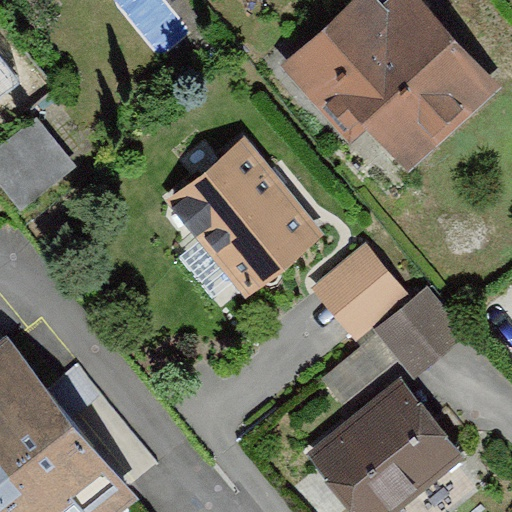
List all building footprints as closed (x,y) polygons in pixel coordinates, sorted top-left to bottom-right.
[(368,1),(282,79),(352,155),(366,142),(404,183),(497,98),(412,5),(390,25),(368,1)] [(0,139),(0,175),(14,201),(76,168),(47,114),(0,139)] [(243,152),(168,214),(248,310),(323,248),(243,152)] [(365,256),(315,298),(357,347),(406,305),(365,256)] [(429,303),(379,342),(415,388),(465,349),(429,303)] [(324,393),(342,414),(392,373),(374,352),(324,393)] [(140,511),(13,353),(0,362),(0,511),(140,511)] [(311,465),(351,511),(407,511),(464,467),(401,395),(311,465)]
